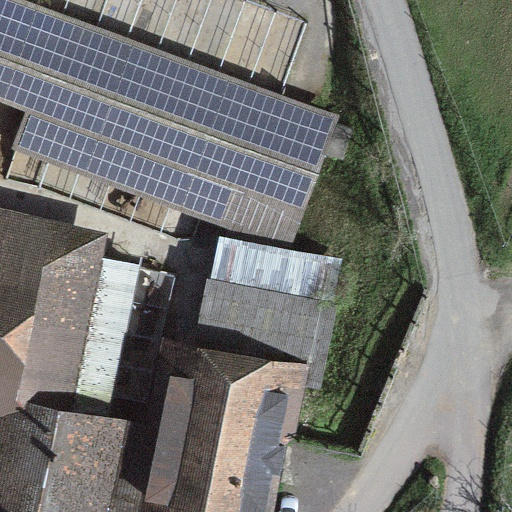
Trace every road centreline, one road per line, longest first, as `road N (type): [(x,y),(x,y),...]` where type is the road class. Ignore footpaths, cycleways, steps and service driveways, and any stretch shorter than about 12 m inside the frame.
road 1 (residential): [(354,0),(480,386),(364,511)]
road 2 (track): [(511,315),(480,386),(474,511)]
